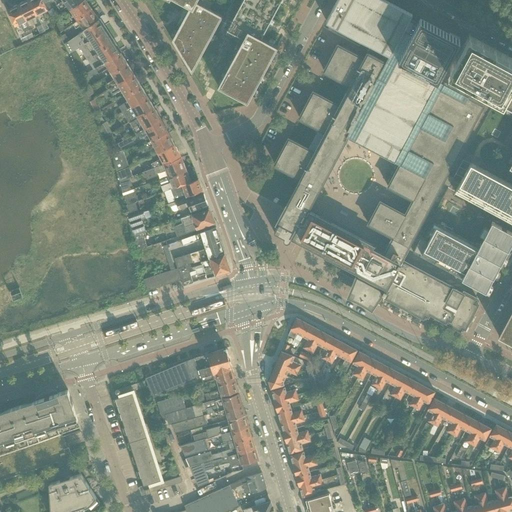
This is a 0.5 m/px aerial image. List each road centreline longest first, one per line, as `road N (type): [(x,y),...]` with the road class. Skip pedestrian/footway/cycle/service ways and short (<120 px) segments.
road 1 (secondary): [(260,307),(320,311),(511,414)]
road 2 (secondary): [(470,355),(411,338),(312,286),(261,280)]
road 3 (residential): [(207,148),(259,118),(321,0)]
road 4 (secondary): [(247,282),(72,334)]
road 5 (secondary): [(80,362),(246,310)]
road 6 (tertiary): [(207,148),(121,0)]
road 7 (residential): [(128,511),(80,362)]
road 8 (tertiary): [(291,511),(251,367)]
